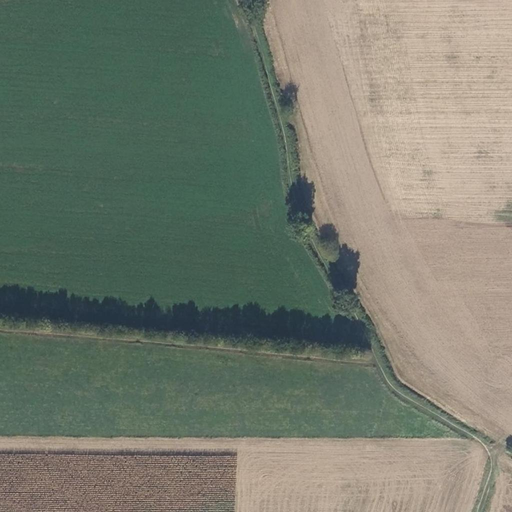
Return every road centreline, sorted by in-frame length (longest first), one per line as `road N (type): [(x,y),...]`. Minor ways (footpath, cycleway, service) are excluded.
road 1 (track): [(250,0),(308,232),(390,381),(490,450),(478,511)]
road 2 (track): [(373,351),(0,325)]
